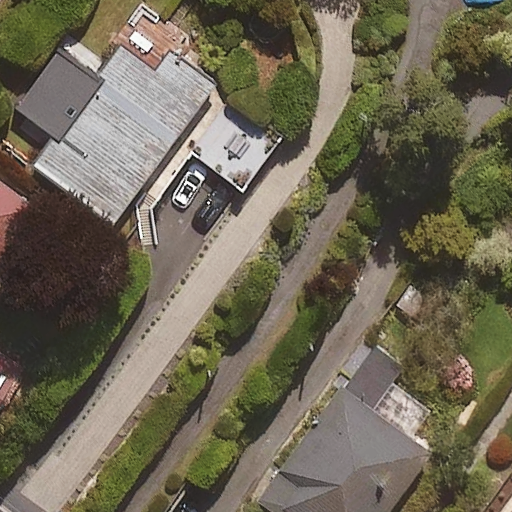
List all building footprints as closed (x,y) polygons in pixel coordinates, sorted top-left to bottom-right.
[(112,213),(131,187),(154,204),(192,149),(241,184),(284,122),(135,17),(98,69),(59,42),(19,100),(56,126),(34,157),(112,213)] [(0,262),(4,258),(0,254),(0,221),(22,193),(0,175),(0,262)] [(398,359),(365,336),(258,492),(287,511),(373,511),(425,438),(370,400),(398,359)] [(0,392),(16,370),(0,358),(0,392)] [(210,511),(224,491),(193,470),(164,511),(210,511)] [(511,511),(511,492),(495,511),(511,511)]
